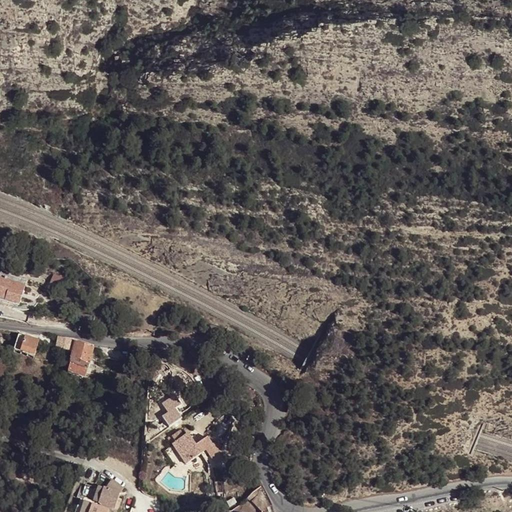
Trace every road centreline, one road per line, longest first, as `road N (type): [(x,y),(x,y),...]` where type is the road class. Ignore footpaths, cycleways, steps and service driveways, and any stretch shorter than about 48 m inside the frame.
road 1 (residential): [(0,324),(214,347),(270,391),(262,469),(292,510)]
road 2 (unclassified): [(336,511),(511,482)]
road 3 (residential): [(139,494),(89,461),(0,437)]
